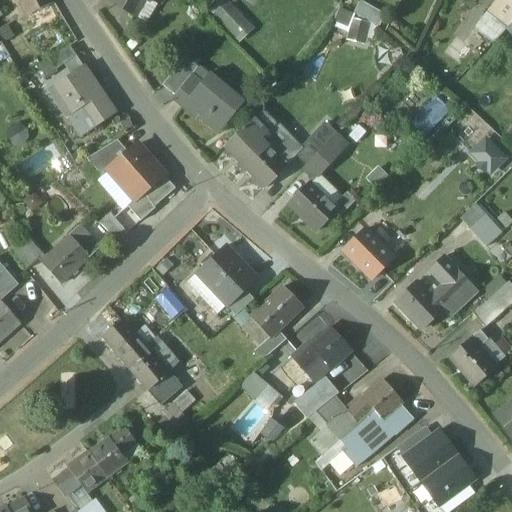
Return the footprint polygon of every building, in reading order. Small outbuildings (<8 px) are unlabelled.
[(51,0),(18,0),(26,17),(53,3),(51,0)] [(143,0),(117,0),(115,5),(136,18),(146,1),(145,0),(143,0)] [(218,0),(208,12),(240,40),(253,25),(225,0),(218,0)] [(511,0),(488,0),(484,5),(489,10),(496,17),(506,27),(511,21),(511,0)] [(386,15),(360,1),(355,13),(380,27),(386,15)] [(363,31),(366,21),(337,10),(333,21),(349,27),(345,36),(355,39),(358,29),(363,31)] [(489,10),(482,16),(489,24),(496,17),(489,10)] [(13,26),(4,31),(7,37),(16,32),(13,26)] [(72,46),(50,58),(58,69),(79,56),(72,46)] [(58,69),(50,58),(43,62),(43,63),(39,65),(48,76),(58,69)] [(85,66),(50,88),(69,117),(81,109),(93,128),(116,114),(85,66)] [(201,84),(182,107),(183,108),(187,104),(199,114),(197,116),(219,134),(244,103),(209,74),(201,84)] [(191,76),(172,99),(182,107),(201,84),(191,76)] [(93,128),(81,109),(69,117),(82,135),(93,128)] [(264,111),(254,120),(253,119),(224,147),(265,189),(287,168),(286,167),(297,156),(302,150),(301,149),(264,111)] [(324,124),(301,149),(302,150),(297,156),(307,165),(335,135),(324,124)] [(335,135),(307,165),(317,176),(319,174),(346,145),(335,135)] [(467,151),(488,173),(503,160),(482,137),(467,151)] [(117,141),(87,159),(102,177),(109,171),(108,170),(128,153),(117,141)] [(128,153),(108,170),(109,171),(135,201),(137,199),(155,184),(164,176),(137,145),(128,153)] [(343,197),(319,174),(317,176),(318,176),(310,184),(334,206),(343,197)] [(401,179),(381,199),(389,207),(408,187),(401,179)] [(310,184),(310,183),(289,205),(317,232),(338,210),(310,184)] [(155,184),(137,199),(144,208),(163,193),(155,184)] [(343,197),(334,206),(338,210),(342,215),(356,201),(347,193),(343,197)] [(501,234),(475,205),(461,218),(487,247),(501,234)] [(23,234),(12,221),(0,227),(13,252),(27,270),(39,259),(20,237),(23,234)] [(79,227),(69,236),(89,258),(99,249),(79,227)] [(382,246),(366,230),(344,251),(371,279),(393,258),(392,257),(382,246)] [(395,234),(382,246),(392,257),(406,244),(395,234)] [(89,258),(69,236),(41,262),(62,284),(89,258)] [(257,279),(226,246),(196,275),(226,306),(227,307),(245,291),(257,279)] [(477,292),(444,257),(429,271),(442,285),(431,296),(443,310),(444,310),(451,317),(477,292)] [(19,286),(0,263),(0,299),(1,301),(2,302),(19,286)] [(226,306),(196,275),(188,283),(217,314),(226,306)] [(431,296),(417,282),(395,303),(422,330),(443,310),(431,296)] [(511,287),(508,283),(473,314),(485,328),(511,304),(511,287)] [(155,295),(171,319),(184,310),(167,287),(155,295)] [(283,287),(251,318),(270,338),(278,331),(302,307),(283,287)] [(245,291),(227,307),(236,316),(253,300),(245,291)] [(0,302),(0,341),(21,324),(2,302),(1,301),(0,302)] [(146,346),(123,319),(102,337),(125,364),(146,346)] [(330,329),(311,345),(309,343),(292,358),(315,383),(351,351),(330,329)] [(278,331),(270,338),(260,347),(268,356),(287,340),(278,331)] [(488,340),(480,332),(472,338),(480,347),(488,340)] [(472,338),(449,358),(474,387),(497,368),(480,347),(472,338)] [(169,373),(146,346),(125,364),(148,391),(169,373)] [(268,356),(260,347),(254,352),(262,361),(268,356)] [(268,375),(286,354),(279,348),(261,368),(268,375)] [(240,384),(264,410),(278,397),(254,371),(240,384)] [(169,373),(148,391),(161,406),(182,388),(169,373)] [(338,394),(325,378),(295,402),(308,418),(338,394)] [(346,410),(327,426),(345,447),(336,455),(350,472),(375,452),(395,434),(396,435),(413,420),(400,406),(402,404),(382,381),(364,397),(362,395),(346,410)] [(184,391),(170,404),(179,413),(192,401),(184,391)] [(335,398),(316,413),(327,426),(346,410),(335,398)] [(511,402),(495,416),(511,436),(511,402)] [(179,413),(170,404),(160,413),(163,417),(175,430),(176,431),(186,421),(179,413)] [(175,430),(163,417),(156,424),(168,437),(175,430)] [(439,432),(403,458),(421,482),(457,456),(439,432)] [(127,433),(112,444),(122,458),(137,447),(127,433)] [(112,444),(108,438),(88,453),(107,478),(127,464),(122,458),(112,444)] [(88,452),(67,468),(82,488),(87,494),(107,478),(88,453),(88,452)] [(457,456),(421,482),(439,506),(474,480),(457,456)] [(82,488),(68,469),(53,480),(67,499),(82,488)] [(396,487),(377,491),(382,509),(400,504),(396,487)] [(31,511),(24,498),(8,507),(7,506),(0,509),(0,511),(31,511)]
